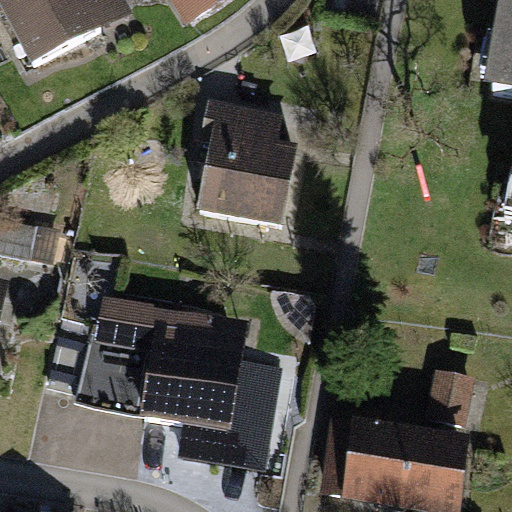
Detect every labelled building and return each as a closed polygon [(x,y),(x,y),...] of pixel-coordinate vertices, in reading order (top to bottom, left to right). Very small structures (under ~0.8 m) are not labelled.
[(0,0),(0,9),(33,73),(133,21),(122,0),(0,0)] [(168,0),(188,31),(237,0),(168,0)] [(511,0),(507,0),(488,105),(511,109),(511,0)] [(283,123),(210,110),(204,147),(213,149),(200,224),(286,239),(301,154),(278,151),(283,123)] [(62,235),(0,223),(0,261),(56,271),(62,235)] [(0,332),(10,287),(0,285),(0,332)] [(256,328),(101,299),(96,327),(83,399),(81,407),(145,419),(143,431),(234,447),(256,328)] [(83,399),(96,327),(64,320),(49,392),(83,399)] [(476,386),(437,377),(427,424),(466,432),(476,386)] [(463,511),(473,449),(334,429),(323,510),(337,511),(463,511)]
